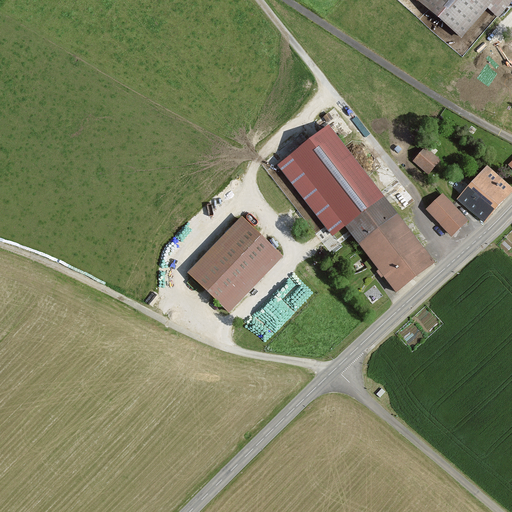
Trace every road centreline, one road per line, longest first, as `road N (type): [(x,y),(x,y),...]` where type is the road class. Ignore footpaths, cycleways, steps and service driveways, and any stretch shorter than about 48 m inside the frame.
road 1 (track): [(453,262),(418,219),(414,191),(259,0)]
road 2 (track): [(511,139),(289,0)]
road 3 (secondary): [(332,373),(511,205)]
road 4 (unclassified): [(501,511),(332,373)]
road 5 (secondary): [(192,511),(332,373)]
